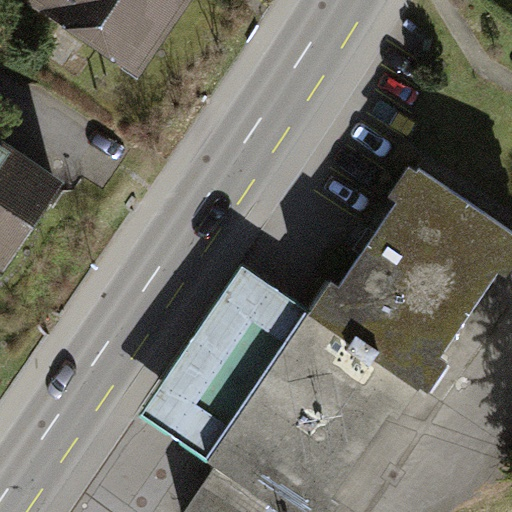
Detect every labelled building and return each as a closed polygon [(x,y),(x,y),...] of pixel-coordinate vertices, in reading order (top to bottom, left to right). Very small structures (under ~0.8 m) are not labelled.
[(9,0),(134,83),(189,0),(9,0)] [(62,193),(0,150),(0,278),(2,280),(62,193)] [(511,245),(398,173),(294,324),(404,401),(414,410),(511,266),(511,245)] [(202,468),(294,324),(265,306),(227,281),(131,421),(171,447),(202,468)] [(328,511),(404,401),(294,324),(202,468),(212,478),(187,511),(328,511)]
